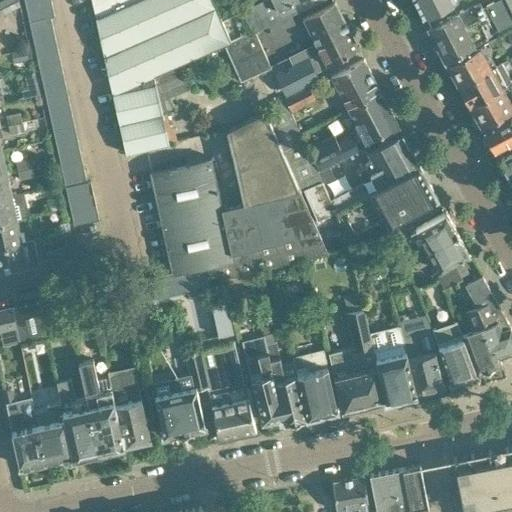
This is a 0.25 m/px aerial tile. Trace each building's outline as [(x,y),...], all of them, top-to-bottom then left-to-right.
[(0,15),(20,5),(19,0),(3,0),(0,2),(0,15)] [(51,3),(50,0),(24,0),(27,8),(51,3)] [(119,7),(115,0),(92,0),(96,18),(119,7)] [(133,0),(132,1),(119,7),(96,18),(126,153),(169,144),(162,113),(175,107),(171,97),(190,88),(179,64),(227,43),(232,41),(213,0),(133,0)] [(264,0),(243,10),(253,31),(256,30),(268,24),(269,24),(291,14),(299,10),(321,0),(264,0)] [(253,0),(255,3),(243,9),(243,10),(264,0),(253,0)] [(459,0),(458,0),(415,0),(417,4),(416,8),(419,14),(423,15),(424,17),(459,0)] [(511,23),(511,9),(507,0),(495,0),(486,5),(499,30),(511,23)] [(488,37),(488,36),(482,24),(489,20),(480,1),(429,27),(439,48),(438,52),(440,55),(444,57),(445,60),(476,44),(475,44),(488,37)] [(304,17),(303,18),(315,43),(316,44),(317,47),(350,32),(335,2),(304,17)] [(54,16),(51,3),(27,8),(29,21),(50,16),(54,16)] [(269,24),(268,24),(272,34),(295,24),(291,14),(269,24)] [(53,27),(50,16),(29,21),(32,32),(53,27)] [(55,38),(53,27),(32,32),(34,43),(55,38)] [(232,41),(227,43),(241,80),(271,67),(270,65),(254,30),(253,31),(232,41)] [(292,67),(274,76),(284,98),(285,97),(309,85),(319,80),(314,70),(358,48),(350,32),(317,47),(316,44),(290,56),(287,58),(292,67)] [(499,35),(488,41),(492,49),(503,43),(499,35)] [(58,49),(55,38),(34,43),(37,54),(58,49)] [(459,84),(496,64),(484,43),(447,63),(453,74),(452,77),(455,81),(458,82),(458,84),(459,84)] [(60,60),(58,49),(37,54),(39,65),(60,60)] [(25,50),(10,53),(12,64),(27,61),(25,50)] [(381,92),(364,59),(332,76),(349,109),(381,92)] [(62,71),(60,60),(39,65),(41,76),(62,71)] [(507,84),(508,85),(511,82),(511,72),(509,74),(502,61),(496,65),(496,64),(459,84),(458,84),(457,85),(469,107),(471,105),(470,105),(507,84)] [(65,82),(62,71),(41,76),(44,87),(65,82)] [(67,93),(65,82),(44,87),(46,98),(67,93)] [(507,84),(470,105),(471,105),(471,107),(470,110),(473,115),(476,116),(482,125),(511,108),(511,82),(508,85),(507,84)] [(285,97),(286,99),(290,108),(315,96),(309,85),(285,97)] [(398,125),(381,92),(349,109),(358,127),(350,131),(352,134),(338,141),(334,134),(308,147),(319,171),(360,149),(355,141),(367,141),(398,125)] [(70,104),(67,93),(46,98),(49,109),(70,104)] [(212,156),(151,170),(173,272),(184,270),(215,263),(218,277),(224,277),(238,274),(251,271),(272,266),(293,261),(328,252),(302,189),(304,188),(323,180),(319,171),(308,147),(290,108),(286,99),(227,129),(228,131),(244,202),(223,207),(212,156)] [(72,115),(70,104),(49,109),(51,120),(72,115)] [(7,114),(9,124),(23,121),(20,111),(7,114)] [(511,114),(484,129),(485,132),(483,135),(486,141),(490,140),(495,150),(511,141),(511,114)] [(74,126),(72,115),(51,120),(53,131),(74,126)] [(23,121),(9,124),(11,133),(27,130),(24,121),(23,121)] [(77,137),(74,126),(53,131),(56,142),(77,137)] [(323,180),(304,188),(318,219),(336,211),(335,209),(342,205),(353,199),(378,186),(379,187),(420,165),(402,132),(368,151),(373,160),(356,168),(363,181),(330,198),(323,180)] [(79,148),(77,137),(56,142),(58,153),(79,148)] [(82,159),(79,148),(58,153),(61,164),(82,159)] [(507,173),(511,181),(511,150),(499,158),(503,164),(500,167),(504,173),(507,173)] [(31,157),(17,160),(19,170),(33,167),(31,157)] [(84,170),(82,159),(61,164),(63,175),(84,170)] [(353,199),(342,205),(355,232),(383,217),(387,225),(436,199),(437,200),(438,199),(420,165),(379,187),(378,186),(353,199)] [(35,176),(33,167),(19,170),(21,179),(35,176)] [(87,181),(84,170),(63,175),(66,186),(87,181)] [(0,197),(12,195),(7,173),(0,174),(0,197)] [(91,180),(87,181),(66,186),(68,198),(93,193),(91,180)] [(60,185),(50,187),(52,194),(61,192),(60,185)] [(12,195),(0,197),(0,221),(17,218),(29,215),(24,193),(12,195)] [(96,206),(93,193),(68,198),(71,212),(96,206)] [(99,219),(96,206),(71,212),(74,224),(99,219)] [(430,249),(458,233),(446,213),(418,229),(430,249)] [(0,245),(22,241),(17,218),(0,221),(0,245)] [(470,254),(458,233),(430,249),(441,270),(470,254)] [(0,270),(27,264),(23,245),(22,241),(0,245),(0,270)] [(359,246),(349,249),(350,257),(361,255),(359,246)] [(295,271),(293,261),(272,266),(274,276),(295,271)] [(464,261),(457,265),(462,275),(469,271),(464,261)] [(462,275),(457,265),(456,265),(438,275),(444,288),(457,281),(460,287),(467,283),(462,275)] [(206,268),(163,277),(167,294),(210,285),(206,268)] [(251,271),(238,274),(224,277),(226,288),(252,281),(251,271)] [(511,328),(496,300),(482,275),(467,284),(467,283),(465,284),(477,305),(477,306),(480,305),(481,310),(477,311),(479,315),(481,314),(485,322),(482,323),(484,327),(483,327),(491,349),(495,347),(498,358),(499,357),(511,352),(511,328)] [(163,277),(151,279),(155,297),(167,294),(163,277)] [(40,305),(40,304),(40,302),(26,305),(34,340),(47,337),(44,322),(40,305)] [(53,302),(40,305),(44,322),(56,319),(53,302)] [(34,340),(26,305),(13,308),(17,325),(21,343),(34,340)] [(481,310),(480,305),(477,306),(477,305),(465,310),(471,329),(463,332),(461,325),(459,326),(476,373),(501,365),(499,357),(498,358),(495,347),(491,349),(483,327),(484,327),(482,323),(485,322),(481,314),(479,315),(477,311),(481,310)] [(347,311),(355,349),(329,355),(342,408),(365,402),(385,398),(375,357),(376,357),(370,332),(364,307),(347,311)] [(0,328),(17,325),(13,308),(0,311),(0,328)] [(231,319),(225,321),(229,333),(234,332),(231,319)] [(476,373),(459,326),(457,320),(432,329),(438,345),(451,382),(476,373)] [(225,321),(220,322),(223,334),(229,333),(225,321)] [(402,334),(405,334),(402,323),(370,332),(376,357),(375,357),(385,398),(416,390),(406,350),(402,334)] [(430,329),(405,334),(402,334),(406,350),(416,390),(443,384),(430,329)] [(307,416),(294,361),(282,363),(276,339),(274,340),(272,332),(265,334),(267,342),(284,414),(286,421),(307,416)] [(284,414),(267,342),(265,334),(243,340),(262,420),(284,414)] [(236,339),(200,348),(208,387),(220,437),(256,428),(236,339)] [(294,360),(294,361),(307,416),(339,408),(325,347),(293,355),(294,360)] [(171,379),(153,383),(155,394),(164,433),(206,423),(199,389),(208,387),(200,348),(185,352),(190,373),(170,378),(171,379)] [(124,442),(109,373),(109,376),(98,378),(94,358),(79,361),(87,394),(99,447),(124,442)] [(140,366),(109,373),(124,442),(150,436),(139,387),(144,386),(140,366)] [(87,394),(76,396),(71,378),(57,381),(63,409),(64,417),(65,417),(73,453),(99,447),(87,394)] [(12,387),(4,389),(20,465),(46,459),(35,407),(32,395),(15,399),(12,387)] [(61,401),(35,407),(46,459),(73,453),(65,417),(64,417),(63,409),(61,401)] [(511,511),(511,445),(453,457),(454,459),(464,511),(511,511)] [(428,504),(420,463),(402,467),(411,508),(428,504)] [(411,508),(402,467),(386,470),(370,473),(377,511),(410,511),(410,508),(411,508)] [(370,504),(365,475),(333,481),(339,511),(338,511),(369,511),(369,504),(370,504)]
